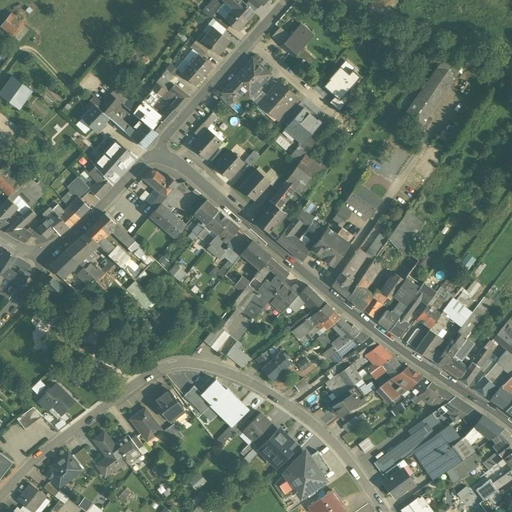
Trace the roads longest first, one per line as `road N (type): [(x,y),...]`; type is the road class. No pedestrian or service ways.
road 1 (residential): [(384,511),(334,442),(295,410),(234,374),(186,364),(154,371),(28,466),(0,500)]
road 2 (residential): [(511,429),(376,337),(160,154)]
road 3 (track): [(342,0),(511,56)]
road 4 (residential): [(160,154),(145,159),(43,262)]
road 5 (residential): [(249,41),(164,139),(160,154)]
